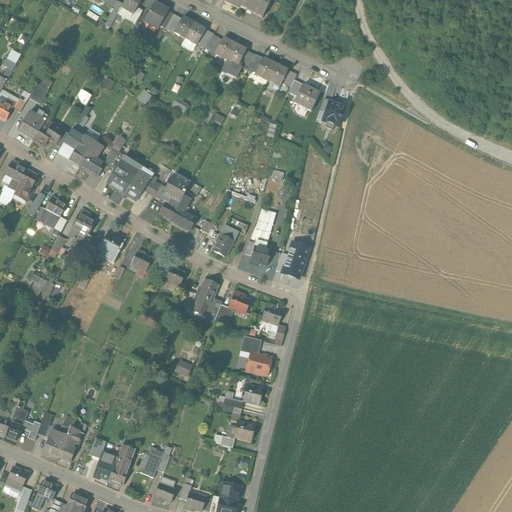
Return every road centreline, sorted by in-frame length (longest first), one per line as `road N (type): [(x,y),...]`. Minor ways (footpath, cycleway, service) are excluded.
road 1 (residential): [(301,299),(139,227),(0,138)]
road 2 (residential): [(249,511),(301,299)]
road 3 (residential): [(182,0),(341,78),(346,70)]
road 4 (residential): [(145,511),(0,447)]
